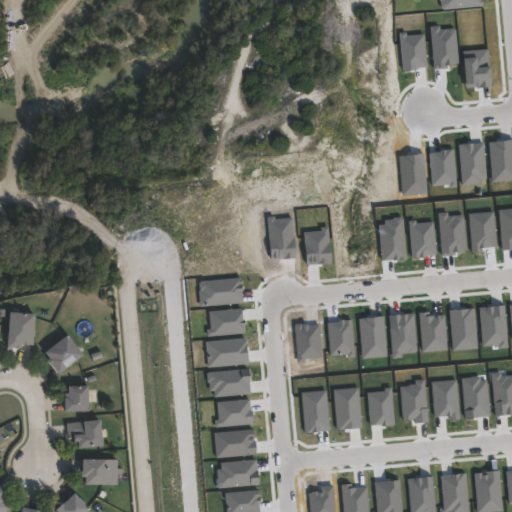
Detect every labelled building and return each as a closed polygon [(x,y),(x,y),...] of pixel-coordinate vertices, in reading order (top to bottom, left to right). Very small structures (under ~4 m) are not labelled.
[(31,314),(29,345),(17,345),(17,349),(3,348),(5,313),(31,314)] [(79,355),(55,374),(44,360),(46,358),(41,352),(64,335),(79,355)] [(84,412),(61,412),(61,398),(62,398),(62,394),(64,394),(64,386),(84,386),(84,412)] [(97,421),(98,431),(105,430),(106,438),(98,439),(99,446),(75,449),(75,442),(70,443),(70,437),(66,438),(65,424),(97,421)] [(115,460),(115,486),(81,486),(81,477),(77,477),(77,472),(79,472),(79,460),(115,460)] [(0,511),(5,511),(13,504),(0,490),(0,511)] [(71,493),(87,509),(84,511),(53,511),(52,511),(58,504),(59,505),(71,493)]
